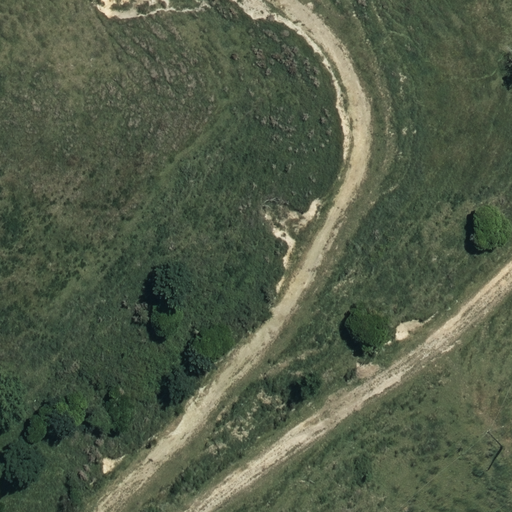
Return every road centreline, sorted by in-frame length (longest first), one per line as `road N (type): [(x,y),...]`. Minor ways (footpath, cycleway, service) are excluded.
road 1 (track): [(89,511),(312,277),(363,76),(267,0)]
road 2 (track): [(511,270),(197,511)]
